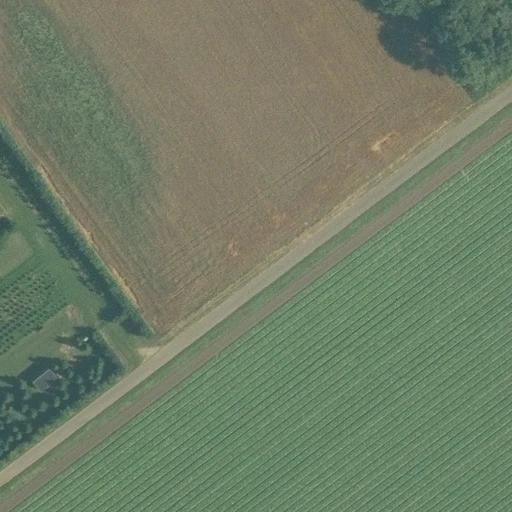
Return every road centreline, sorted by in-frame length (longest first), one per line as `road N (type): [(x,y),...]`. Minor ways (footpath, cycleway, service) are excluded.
road 1 (unclassified): [(0,489),(164,353),(511,92)]
road 2 (track): [(164,353),(146,342),(0,145)]
